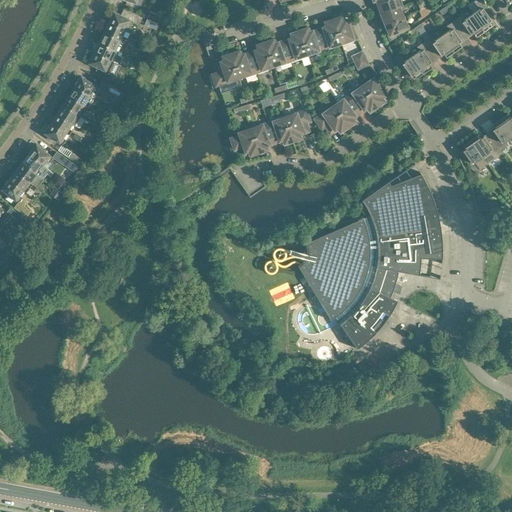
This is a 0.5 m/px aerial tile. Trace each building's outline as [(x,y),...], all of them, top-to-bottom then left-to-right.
[(400,8),(396,0),(389,0),(378,4),(380,9),(378,10),(380,15),(400,8)] [(492,16),(481,0),(476,0),(474,2),(479,9),(472,14),(484,32),(492,26),(489,22),(492,21),(489,18),(492,16)] [(426,8),(424,2),(418,4),(420,10),(426,8)] [(403,18),(400,8),(380,15),(382,21),(384,20),(386,25),(403,18)] [(429,13),(426,8),(420,10),(423,16),(429,13)] [(109,19),(108,23),(125,32),(125,31),(130,33),(133,28),(131,27),(133,23),(139,25),(142,19),(123,10),(120,16),(114,13),(111,19),(109,19)] [(160,22),(163,16),(151,11),(148,17),(160,22)] [(484,32),(472,14),(464,19),(462,16),(454,21),(467,39),(474,34),(476,37),(484,32)] [(356,40),(352,29),(350,30),(347,20),(345,21),(344,16),(340,18),(339,17),(339,18),(334,20),(342,43),(348,41),(349,42),(355,40),(355,41),(356,40)] [(160,23),(147,18),(145,24),(158,29),(160,23)] [(408,28),(405,22),(403,18),(386,25),(388,30),(386,31),(390,40),(388,41),(389,42),(396,36),(395,36),(394,34),(407,28),(407,29),(408,28)] [(342,43),(334,20),(329,22),(328,21),(327,21),(328,22),(323,23),(325,28),(318,30),(325,50),(335,47),(335,46),(342,43)] [(467,39),(454,21),(447,26),(449,30),(442,35),(454,53),(462,47),(460,44),(467,39)] [(107,28),(104,34),(123,43),(126,37),(128,38),(130,33),(125,31),(125,32),(108,23),(106,27),(107,28)] [(325,50),(318,30),(311,32),(310,28),(306,29),(305,29),(304,29),(305,30),(299,31),(307,55),(314,53),(314,54),(325,50)] [(307,55),(299,31),(294,33),(294,32),(293,33),(289,35),(291,39),(284,41),(291,62),(301,58),(301,57),(307,55)] [(121,47),(123,43),(104,34),(103,37),(100,38),(99,41),(100,42),(99,44),(116,52),(116,51),(119,52),(121,47)] [(454,53),(442,35),(435,40),(432,36),(424,42),(437,60),(444,55),(446,58),(454,53)] [(291,62),(284,41),(277,44),(276,39),(271,41),(271,40),(270,41),(265,43),(273,66),(280,64),(280,65),(291,62)] [(437,60),(424,42),(417,47),(419,51),(412,56),(424,73),(432,68),(430,65),(437,60)] [(273,66),(265,43),(260,45),(260,44),(259,44),(259,45),(255,46),(256,50),(250,53),(257,73),(267,70),(267,69),(273,66)] [(116,52),(99,44),(98,47),(96,48),(93,53),(114,63),(114,62),(118,64),(123,54),(119,52),(116,51),(116,52)] [(257,73),(250,53),(243,55),(242,51),(237,52),(236,52),(236,53),(231,54),(239,78),(246,76),(246,77),(257,73)] [(365,57),(362,52),(352,56),(354,62),(365,57)] [(92,58),(89,64),(96,67),(96,66),(109,72),(116,75),(121,65),(118,64),(114,62),(114,63),(93,53),(92,56),(91,56),(91,57),(92,58)] [(424,73),(412,56),(405,61),(400,53),(394,57),(406,76),(409,74),(411,77),(414,75),(417,79),(424,73)] [(239,78),(231,54),(226,56),(226,55),(225,56),(221,58),(222,62),(215,64),(218,73),(212,75),(216,87),(233,81),(233,80),(239,78)] [(369,65),(366,59),(356,64),(358,70),(369,65)] [(76,86),(75,86),(93,98),(99,89),(87,81),(88,80),(82,76),(79,81),(77,81),(75,84),(76,86)] [(385,96),(379,88),(381,86),(374,77),(373,77),(374,78),(368,82),(369,82),(363,86),(377,107),(382,104),(383,104),(383,103),(386,100),(384,97),(385,96)] [(118,80),(115,85),(126,92),(130,86),(118,80)] [(93,98),(75,86),(73,91),(71,91),(68,95),(85,106),(89,108),(92,104),(95,106),(98,101),(93,98)] [(377,107),(363,86),(357,90),(357,89),(348,96),(360,113),(366,109),(368,113),(372,110),(372,111),(373,110),(377,107)] [(114,87),(111,93),(122,99),(126,93),(114,87)] [(82,110),(85,106),(68,95),(65,99),(66,101),(63,105),(81,117),(84,112),(82,110)] [(360,113),(348,96),(339,102),(339,103),(334,107),(348,127),(352,124),(353,125),(353,124),(357,121),(354,118),(360,113)] [(85,119),(81,117),(63,105),(61,109),(59,109),(56,114),(72,125),(78,129),(85,119)] [(348,127),(334,107),(328,111),(327,110),(315,118),(314,119),(322,129),(325,127),(330,134),(336,130),(339,134),(343,131),(343,132),(344,131),(343,130),(348,127)] [(309,131),(306,123),(310,122),(306,109),(305,110),(291,114),(292,116),(285,118),(293,141),(298,140),(299,140),(299,139),(303,138),(302,134),(309,131)] [(70,129),(72,125),(56,114),(53,118),(54,120),(51,124),(69,135),(72,130),(70,129)] [(511,116),(511,117),(508,114),(501,119),(511,135),(511,116)] [(293,141),(285,118),(278,120),(278,119),(268,122),(275,143),(281,141),(283,145),(287,143),(287,144),(288,144),(288,143),(293,141)] [(511,137),(511,135),(501,119),(493,125),(495,128),(488,133),(500,151),(508,146),(506,142),(511,137)] [(100,128),(105,132),(110,124),(105,121),(100,128)] [(275,143),(268,122),(257,126),(258,127),(251,129),(259,153),(264,151),(264,152),(265,151),(269,149),(268,145),(275,143)] [(69,135),(51,124),(49,124),(47,127),(48,129),(44,134),(50,138),(51,137),(62,145),(69,135)] [(259,153),(251,129),(239,133),(240,136),(231,139),(235,150),(244,147),(246,153),(247,152),(249,156),(253,155),(253,156),(254,155),(259,153)] [(503,154),(500,151),(488,133),(481,138),(478,135),(471,140),(487,164),(503,154)] [(487,164),(471,140),(463,145),(466,149),(463,151),(465,154),(463,156),(475,174),(481,170),(480,169),(487,164)] [(32,149),(29,153),(48,167),(51,164),(49,162),(53,157),(42,149),(43,148),(37,144),(34,149),(32,149)] [(83,160),(72,152),(68,157),(79,165),(83,160)] [(26,159),(23,162),(40,175),(39,176),(43,179),(47,174),(50,176),(54,172),(48,167),(29,153),(26,157),(26,159)] [(67,159),(64,164),(75,172),(78,166),(67,159)] [(40,175),(23,162),(22,163),(18,167),(19,168),(16,171),(33,184),(37,187),(43,179),(39,176),(40,175)] [(33,184),(16,171),(13,175),(12,176),(9,179),(24,191),(27,187),(30,189),(33,184)] [(432,263),(432,258),(442,259),(441,264),(442,264),(442,261),(443,256),(443,251),(443,247),(442,243),(442,239),(442,235),(441,231),(441,227),(440,223),(439,219),(438,216),(437,212),(436,208),(435,204),(434,201),(433,197),(431,193),(429,189),(428,186),(426,182),(424,178),(423,176),(420,172),(420,173),(421,174),(392,185),(391,186),(389,182),(390,182),(390,181),(362,201),(364,203),(366,208),(369,212),(370,216),(354,223),(353,221),(350,221),(348,222),(346,223),(344,224),(339,226),(340,229),(305,244),(305,245),(308,243),(309,246),(310,248),(310,249),(310,250),(310,252),(310,253),(310,255),(309,256),(309,257),(309,258),(308,260),(308,261),(307,262),(306,264),(305,265),(304,266),(303,267),(300,268),(299,266),(298,266),(323,307),(326,311),(331,320),(335,318),(337,319),(339,323),(357,349),(362,346),(364,344),(367,342),(370,339),(372,337),(374,335),(376,333),(370,327),(376,320),(383,311),(390,316),(391,314),(392,312),(395,307),(396,304),(398,301),(390,298),(393,292),(398,294),(400,286),(395,284),(397,278),(399,272),(431,277),(430,276),(431,272),(431,267),(432,263)] [(24,191),(9,179),(6,183),(5,185),(2,190),(1,192),(5,195),(6,193),(16,201),(17,200),(19,202),(14,208),(26,218),(31,211),(24,206),(26,205),(25,201),(20,197),(24,191)] [(487,200),(475,202),(477,210),(497,211),(498,204),(488,203),(487,200)] [(0,221),(2,223),(8,228),(14,220),(19,224),(24,218),(12,208),(8,214),(0,207),(0,221)] [(14,238),(19,243),(22,239),(17,235),(14,238)] [(271,283),(278,298),(297,290),(290,275),(271,283)]
